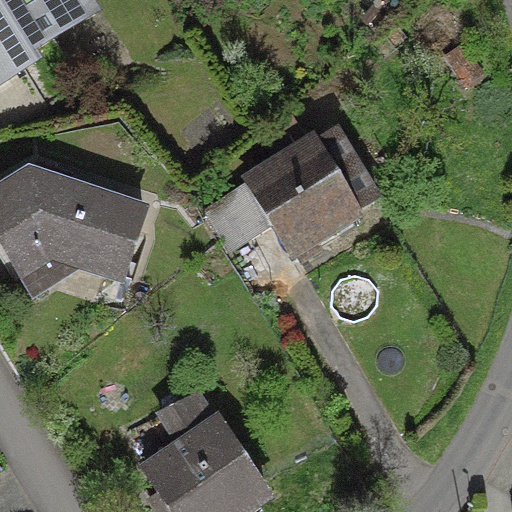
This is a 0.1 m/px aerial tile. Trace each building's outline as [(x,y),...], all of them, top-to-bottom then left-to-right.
[(0,0),(0,82),(43,57),(37,46),(100,8),(95,0),(0,0)] [(315,130),(242,174),(248,183),(273,226),(292,259),(365,214),(362,206),(383,196),(339,125),(319,136),(315,130)] [(151,203),(29,162),(0,180),(0,243),(33,298),(80,269),(124,283),(151,203)] [(273,226),(248,183),(204,209),(229,251),(273,226)] [(176,441),(219,413),(200,391),(158,412),(176,441)] [(176,441),(139,465),(171,511),(254,511),(277,497),(219,413),(176,441)]
